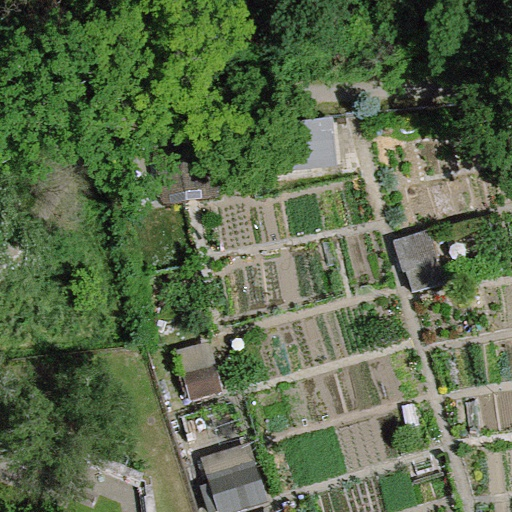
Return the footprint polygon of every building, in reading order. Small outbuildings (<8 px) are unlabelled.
[(344,124),(326,129),(333,156),(351,152),(344,124)] [(157,155),(161,181),(214,172),(210,147),(157,155)] [(419,235),(396,243),(405,269),(428,260),(419,235)] [(188,380),(194,400),(222,392),(216,372),(188,380)] [(242,511),(267,504),(257,474),(215,487),(222,511),(242,511)]
